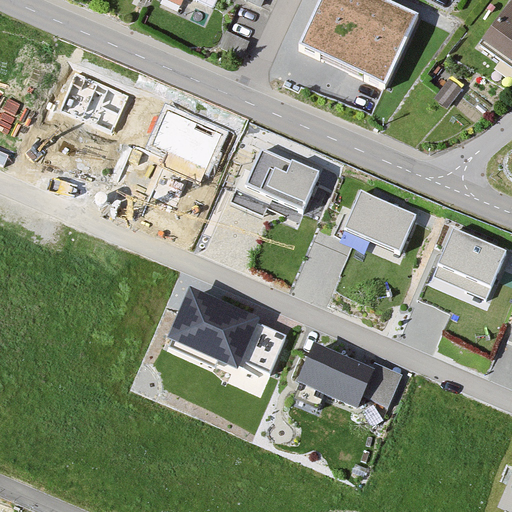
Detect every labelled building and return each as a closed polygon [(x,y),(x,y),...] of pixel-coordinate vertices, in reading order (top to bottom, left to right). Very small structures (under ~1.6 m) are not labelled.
[(160,0),(183,10),(186,3),(205,11),(209,0),(160,0)] [(413,23),(363,0),(328,0),(305,50),(383,86),(413,23)] [(472,51),(511,77),(511,10),(503,4),(472,51)] [(129,97),(75,73),(59,110),(113,133),(129,97)] [(228,133),(165,104),(145,149),(208,177),(228,133)] [(317,178),(262,155),(248,190),(303,213),(317,178)] [(415,220),(362,197),(346,233),(399,256),(415,220)] [(503,257),(454,237),(436,279),(485,299),(503,257)] [(290,334),(190,287),(168,336),(237,368),(241,360),(271,374),(290,334)] [(372,376),(315,352),(300,389),(357,412),(372,376)]
